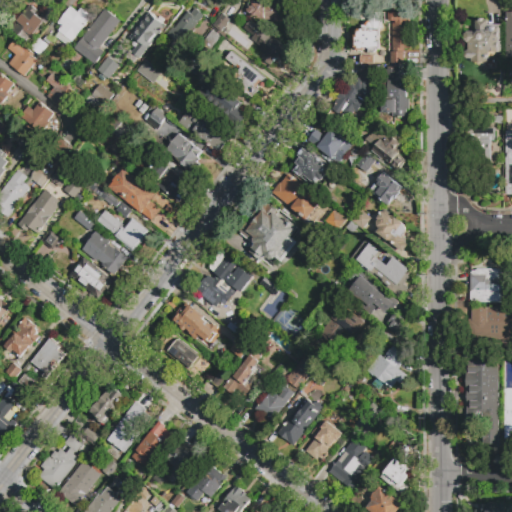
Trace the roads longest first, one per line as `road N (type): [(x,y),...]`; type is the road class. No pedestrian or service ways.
road 1 (residential): [(0,483),(319,79),(327,60),(327,0)]
road 2 (residential): [(442,511),(436,0)]
road 3 (residential): [(0,254),(327,511)]
